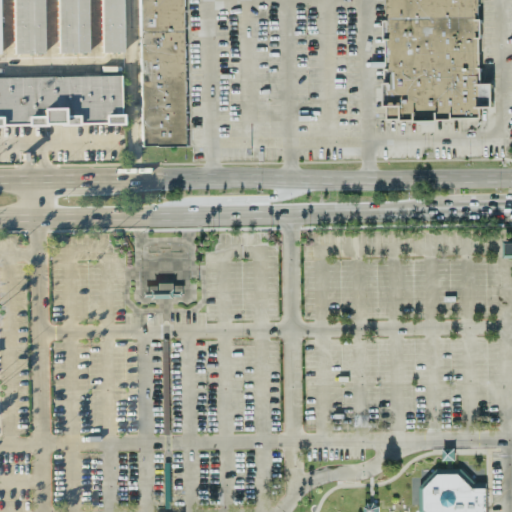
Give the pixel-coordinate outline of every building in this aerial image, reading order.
[(44,54),(42,0),(12,0),(14,54),(44,54)] [(56,0),(57,54),(87,53),(86,0),(56,0)] [(121,0),(99,0),(101,53),(122,53),(121,0)] [(388,121),(415,120),(415,123),(439,123),(439,120),(482,120),(482,108),(495,108),(494,84),(483,84),(482,19),(479,20),(478,0),(141,0),(144,145),(187,145),(184,0),(388,0),(389,22),(386,22),(388,121)] [(0,77),(0,126),(120,125),(120,76),(0,77)] [(427,511),(424,509),(424,488),(438,474),(458,473),(473,488),(486,488),(486,511),(427,511)]
